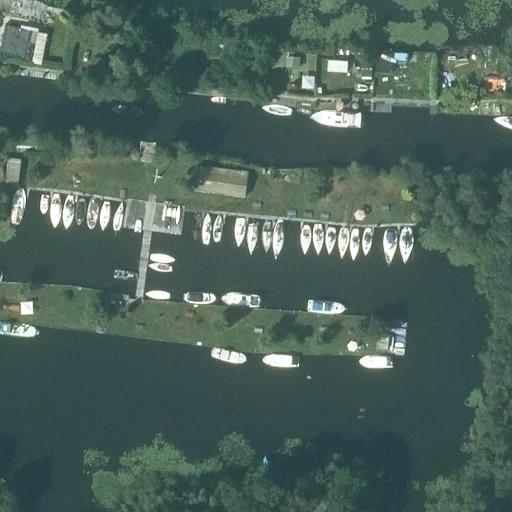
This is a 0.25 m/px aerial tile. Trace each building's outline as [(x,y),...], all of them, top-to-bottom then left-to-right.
[(39,65),(45,36),(4,28),(0,48),(0,57),(3,58),(39,65)] [(221,57),(222,44),(205,42),(204,52),(212,53),(212,56),(221,57)] [(393,74),(393,53),(376,53),(376,74),(393,74)] [(299,68),(300,59),(286,58),(286,67),(299,68)] [(201,79),(202,66),(182,65),(181,77),(201,79)] [(371,79),(371,71),(369,71),(362,70),(361,74),(361,79),(371,79)] [(17,184),(20,156),(8,155),(5,183),(17,184)] [(245,196),(248,172),(197,165),(194,189),(245,196)] [(388,350),(390,337),(377,336),(376,349),(388,350)] [(317,496),(304,506),(308,511),(324,511),(328,509),(317,496)]
